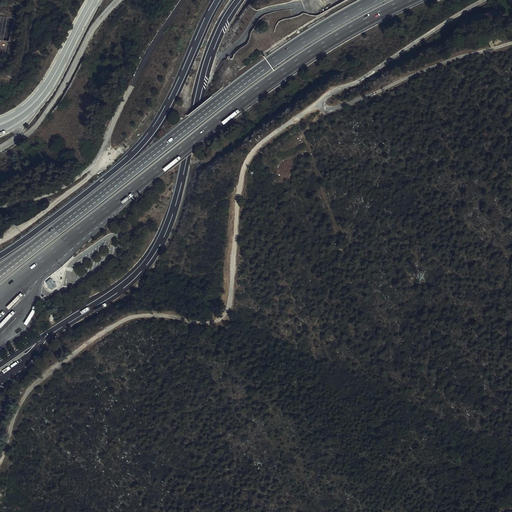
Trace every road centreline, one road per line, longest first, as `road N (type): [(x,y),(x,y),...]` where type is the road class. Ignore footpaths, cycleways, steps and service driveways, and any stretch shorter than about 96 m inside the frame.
road 1 (motorway): [(445,511),(354,296),(259,170),(158,77),(77,42),(0,23)]
road 2 (motorway): [(0,31),(74,49),(153,85),(290,223),(362,337),(427,511)]
road 3 (track): [(0,462),(28,391),(95,336),(135,315),(223,316),(245,167),(264,140),(320,102)]
road 4 (motorway): [(0,300),(295,62),(406,0)]
road 5 (motorway): [(374,0),(215,102),(0,271)]
road 6 (motorway): [(0,366),(145,263),(178,187),(205,67),(237,0)]
road 7 (motorway): [(217,0),(149,135),(0,255)]
road 8 (track): [(0,205),(49,194),(99,159),(183,0)]
road 9 (track): [(511,42),(331,109),(320,102)]
road 10 (unclassified): [(0,149),(42,117),(118,0)]
road 11 (track): [(320,102),(483,0)]
road 12 (motorway): [(5,123),(46,87),(93,0)]
road 13 (track): [(325,108),(304,136),(338,230)]
road 14 (track): [(99,159),(85,179),(0,241)]
